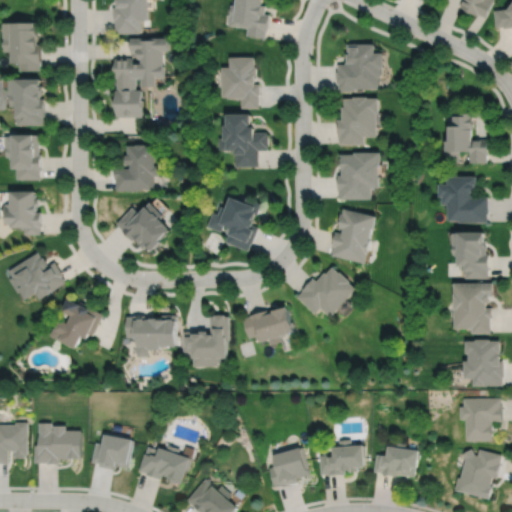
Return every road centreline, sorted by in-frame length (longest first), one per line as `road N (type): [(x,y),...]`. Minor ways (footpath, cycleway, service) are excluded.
road 1 (residential): [(77,0),(83,237),(118,273),(193,279)]
road 2 (residential): [(193,279),(253,276),(295,242),(302,47),(317,0)]
road 3 (residential): [(360,0),(475,55),(506,82)]
road 4 (residential): [(133,511),(94,502),(0,499)]
